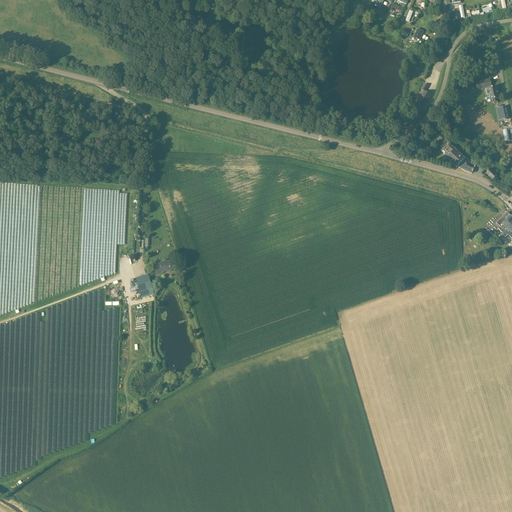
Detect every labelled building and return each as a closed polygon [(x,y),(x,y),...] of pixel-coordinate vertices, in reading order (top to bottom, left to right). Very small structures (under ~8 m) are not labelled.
[(417,29),(414,37),(420,40),(423,32),(417,29)] [(490,80),(476,83),(477,90),(491,87),(490,80)] [(425,105),(431,96),(425,92),(429,86),(425,84),(421,90),(424,91),(423,92),(424,93),(419,101),(417,99),(410,108),(419,114),(425,105)] [(493,100),(493,103),(498,102),(497,99),(498,99),(497,95),(498,95),(497,92),(496,87),(486,90),(487,95),(490,94),(491,101),(493,100)] [(499,109),(501,120),(507,119),(504,107),(499,109)] [(441,140),(443,138),(436,131),(433,133),(441,140)] [(443,145),(441,147),(443,149),(441,151),(448,157),(447,158),(456,167),(457,167),(472,174),(474,169),(467,166),(466,161),(464,159),(465,159),(455,149),(455,150),(449,143),(445,140),(442,144),(443,145)] [(486,174),(492,180),(497,176),(491,169),(486,174)] [(126,184),(127,184),(131,184),(131,181),(135,181),(135,176),(126,176),(126,184)] [(511,216),(507,213),(496,224),(500,228),(498,229),(504,235),(504,236),(506,238),(508,235),(511,239),(511,232),(511,231),(511,216)] [(491,232),(491,231),(494,234),(497,229),(489,223),(485,228),(491,232)] [(162,273),(175,269),(172,260),(159,264),(160,266),(153,268),(155,274),(162,273)] [(141,298),(153,295),(148,275),(136,279),(141,298)]
